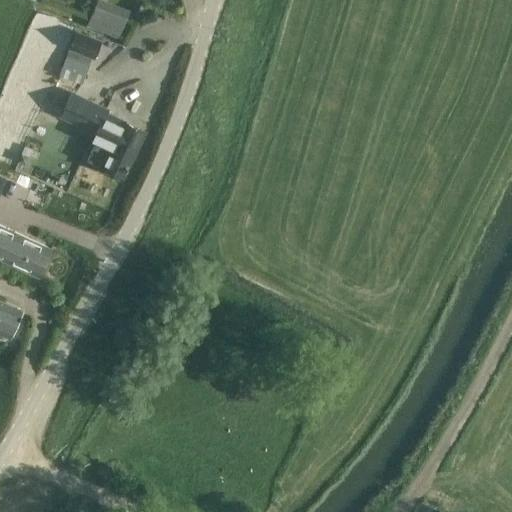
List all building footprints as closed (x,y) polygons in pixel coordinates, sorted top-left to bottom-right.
[(91,0),(84,27),(118,36),(125,8),(93,0),(91,0)] [(71,47),(95,56),(100,42),(76,33),(71,47)] [(145,132),(108,114),(110,109),(70,91),(58,116),(78,126),(76,131),(97,142),(88,160),(123,177),(145,132)] [(0,257),(38,276),(50,250),(0,226),(0,257)] [(0,332),(10,337),(22,310),(0,300),(0,332)]
